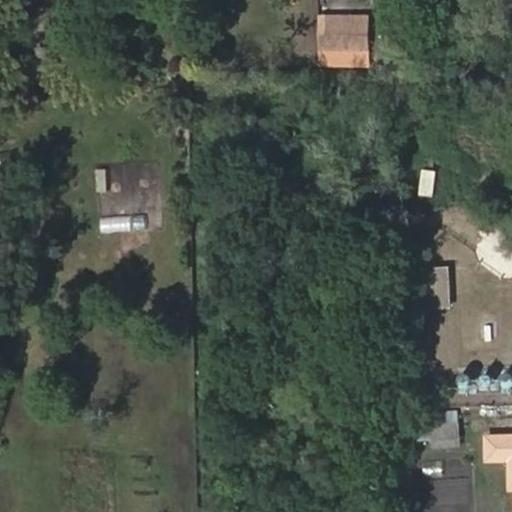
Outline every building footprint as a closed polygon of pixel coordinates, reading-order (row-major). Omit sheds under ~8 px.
[(382,56),(381,19),(326,19),(326,26),(361,26),(362,56),(382,56)] [(327,57),(362,56),(361,26),(326,26),(327,57)] [(41,29),(40,40),(51,41),(51,30),(41,29)] [(126,35),(125,48),(139,49),(140,36),(126,35)] [(450,88),(444,120),(460,123),(466,90),(450,88)] [(424,194),(439,195),(441,168),(426,167),(424,194)] [(110,168),(96,169),(100,212),(114,210),(110,168)] [(449,267),(425,268),(429,307),(451,306),(449,267)] [(436,412),(436,447),(463,447),(463,412),(436,412)]
